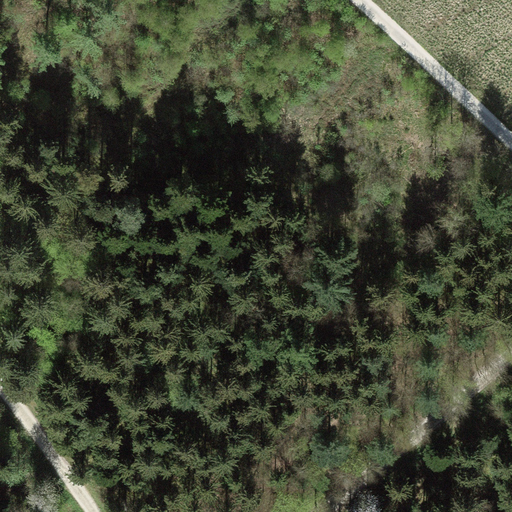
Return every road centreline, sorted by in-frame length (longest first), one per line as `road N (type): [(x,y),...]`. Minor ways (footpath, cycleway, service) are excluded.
road 1 (track): [(317,511),(511,353)]
road 2 (track): [(511,142),(360,0)]
road 3 (track): [(90,511),(0,385)]
